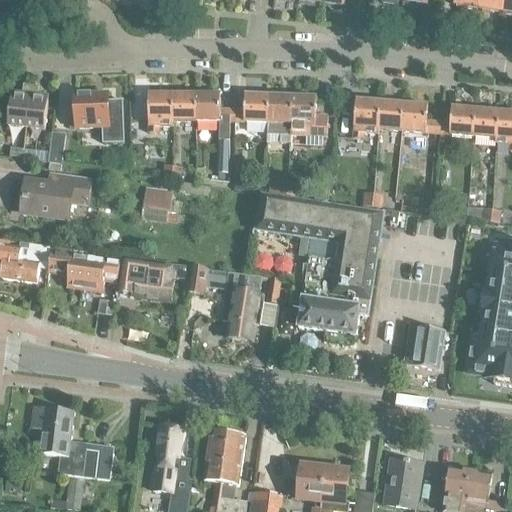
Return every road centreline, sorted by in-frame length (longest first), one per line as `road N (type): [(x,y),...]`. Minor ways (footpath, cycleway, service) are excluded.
road 1 (secondary): [(511,428),(0,359)]
road 2 (residential): [(511,69),(309,52),(121,49)]
road 3 (residential): [(121,49),(108,58),(43,61),(29,49),(23,30),(32,11),(96,10),(104,17)]
